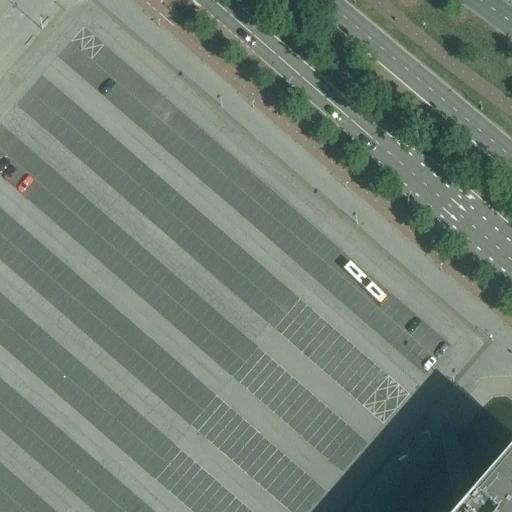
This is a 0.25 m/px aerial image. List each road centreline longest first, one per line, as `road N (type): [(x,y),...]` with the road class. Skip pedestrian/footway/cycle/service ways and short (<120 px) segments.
road 1 (secondary): [(211,0),(511,262)]
road 2 (secondary): [(511,161),(319,0)]
